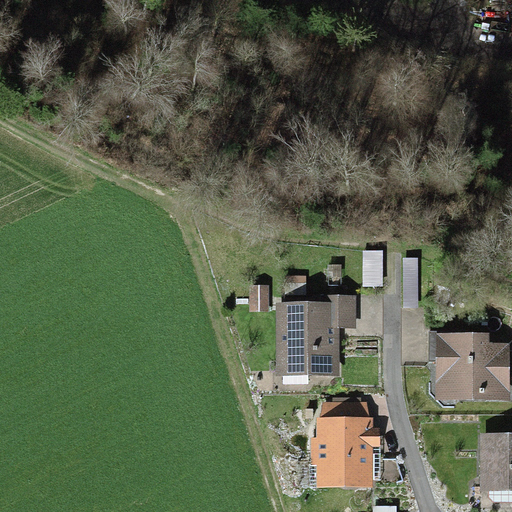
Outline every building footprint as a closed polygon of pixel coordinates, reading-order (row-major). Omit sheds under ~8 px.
[(269,288),(250,288),(250,314),(269,314),(269,288)] [(288,384),(305,385),(309,381),(309,372),(335,372),(335,327),(354,327),(354,299),(325,299),(325,309),(283,309),(283,366),(285,366),(285,381),(288,384)] [(443,352),(443,362),(443,383),(455,395),(505,396),(505,351),(488,351),(488,343),(474,343),(474,338),(461,338),(461,333),(430,333),(430,352),(443,352)] [(378,431),(371,431),(364,419),(364,405),(335,405),(335,413),(324,413),(321,424),(321,441),(314,441),(314,464),(328,464),(328,480),(364,480),(364,463),(371,463),(371,445),(378,445),(378,431)] [(511,440),(487,441),(487,484),(490,484),(490,498),(495,503),(511,503),(511,440)]
